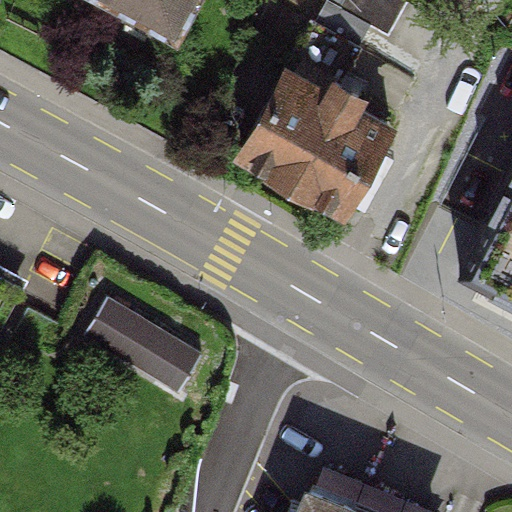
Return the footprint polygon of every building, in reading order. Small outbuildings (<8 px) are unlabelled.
[(198,0),(92,0),(175,44),(198,0)] [(407,0),(344,0),(340,9),(390,35),(407,0)] [(359,47),(312,21),(242,149),(341,203),(349,190),(363,197),(392,144),(381,137),(388,123),(353,104),(361,91),(340,80),(359,47)] [(511,103),(486,157),(511,169),(511,103)] [(511,198),(473,179),(431,265),(511,304),(511,198)] [(183,384),(211,337),(116,280),(88,327),(183,384)] [(0,330),(23,294),(0,281),(0,330)]
